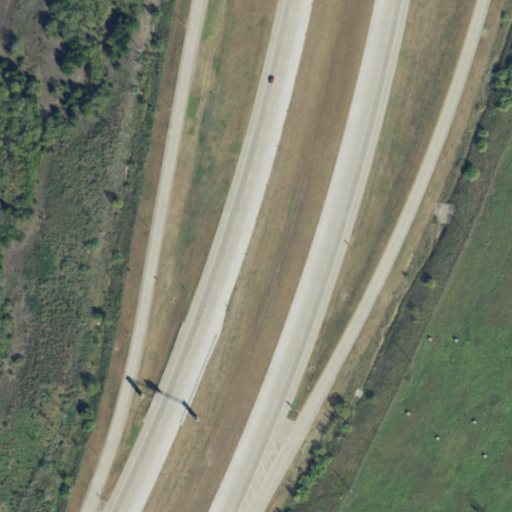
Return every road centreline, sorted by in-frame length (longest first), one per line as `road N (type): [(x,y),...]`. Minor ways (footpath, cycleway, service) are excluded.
road 1 (motorway): [(254,511),(384,264),(445,113),(479,0)]
road 2 (motorway): [(297,0),(239,222),(152,454),(120,511)]
road 3 (motorway): [(226,511),(293,359),(381,74),(394,0)]
road 4 (motorway): [(198,0),(124,392),(84,511)]
